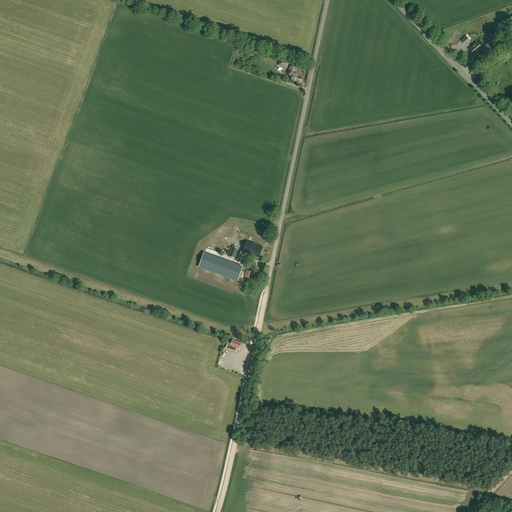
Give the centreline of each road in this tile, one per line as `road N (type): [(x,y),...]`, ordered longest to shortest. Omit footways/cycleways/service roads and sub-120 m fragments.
road 1 (unclassified): [(267,287),(327,0)]
road 2 (track): [(218,511),(267,287)]
road 3 (unclassified): [(511,123),(394,0)]
